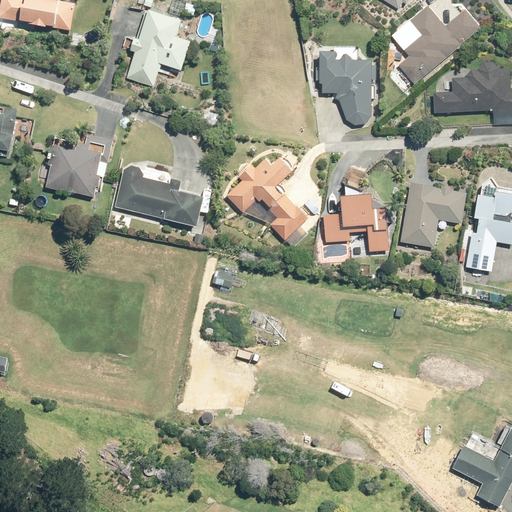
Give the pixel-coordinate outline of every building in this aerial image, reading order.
[(55,22),(55,25),(71,28),(75,1),(66,0),(1,0),(0,7),(0,16),(18,19),(18,16),(30,18),(30,20),(45,23),(46,20),(55,22)] [(415,39),(404,48),(409,54),(399,64),(415,82),(481,26),(464,7),(446,23),(428,3),(410,18),(413,22),(407,27),(413,34),(412,35),(415,39)] [(130,47),(137,49),(128,76),(153,84),(165,48),(163,47),(171,21),(147,13),(139,37),(134,35),(130,47)] [(337,90),(336,97),(339,101),(347,117),(355,122),(365,122),(372,113),(372,77),(376,77),(376,63),(372,63),(372,56),(352,56),(346,50),(339,57),(335,57),(335,47),(320,47),(320,81),(322,81),(322,90),(337,90)] [(467,76),(452,76),(453,90),(434,91),(435,112),(438,112),(438,114),(446,114),(446,111),(493,109),(494,124),(511,122),(511,85),(511,86),(510,66),(499,67),(499,66),(492,59),(485,60),(477,68),(471,69),(467,73),(467,76)] [(0,154),(9,156),(18,106),(0,102),(0,154)] [(413,115),(411,123),(416,125),(419,117),(413,115)] [(49,161),(51,161),(46,184),(93,194),(96,184),(98,184),(100,173),(97,172),(100,159),(108,161),(113,139),(88,133),(86,142),(77,140),(76,147),(53,142),(49,161)] [(271,222),(270,223),(294,247),(309,232),(300,224),(309,216),(297,204),(296,205),(283,191),(286,188),(279,181),(293,168),(290,166),(293,163),(284,154),(282,156),(279,154),(271,162),(265,156),(255,166),(252,162),(239,175),(243,178),(227,194),(243,210),(271,222)] [(179,186),(181,178),(171,176),(170,181),(145,175),(145,172),(144,172),(139,164),(131,162),(124,166),(116,205),(197,223),(203,194),(199,193),(199,191),(179,186)] [(472,230),(467,265),(492,269),(497,240),(511,241),(511,219),(510,219),(511,215),(511,213),(511,185),(498,183),(491,174),(483,181),(481,192),(478,192),(475,215),(479,216),(477,231),(472,230)] [(451,188),(452,184),(442,182),(441,186),(436,186),(437,185),(411,180),(401,240),(434,246),(439,217),(462,221),(467,191),(451,188)] [(387,220),(394,219),(393,214),(386,210),(386,203),(372,204),(371,189),(341,191),(342,211),(324,212),(326,241),(350,239),(350,230),(369,229),(370,249),(389,248),(387,220)] [(236,271),(214,266),(209,286),(231,292),(236,271)] [(483,482),(476,494),(500,505),(511,480),(511,423),(494,459),(464,444),(452,467),(483,482)]
